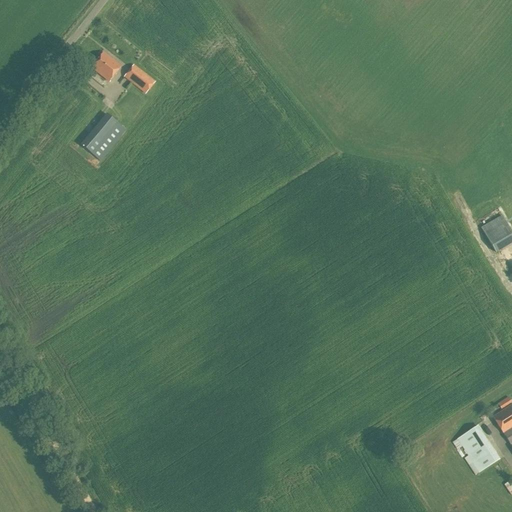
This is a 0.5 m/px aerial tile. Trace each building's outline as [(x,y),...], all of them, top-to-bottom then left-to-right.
[(109,82),(121,67),(103,53),(91,68),(109,82)] [(145,94),(155,82),(133,66),(124,77),(145,94)] [(101,162),(126,131),(106,114),(80,145),(101,162)] [(467,184),(478,177),(472,168),(469,170),(466,165),(458,169),(467,184)] [(511,200),(499,208),(506,219),(504,220),(502,216),(480,228),(495,253),(511,243),(511,200)] [(501,409),(511,401),(511,400),(510,397),(498,404),(501,409)] [(511,404),(492,417),(511,447),(511,404)] [(475,476),(500,460),(478,426),(457,440),(468,456),(464,459),(475,476)]
